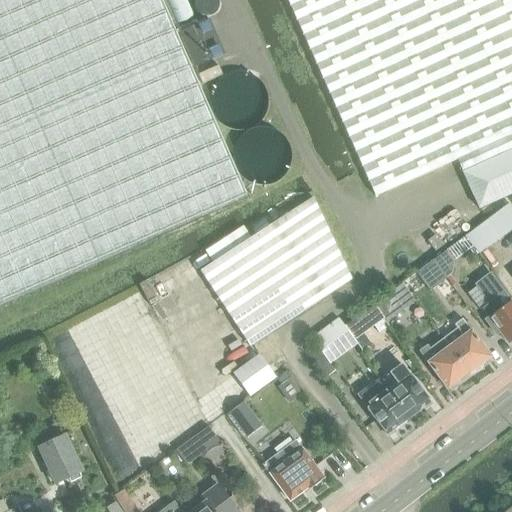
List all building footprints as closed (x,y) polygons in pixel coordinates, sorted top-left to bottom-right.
[(0,0),(0,301),(99,260),(245,195),(159,0),(0,0)] [(511,148),(511,0),(285,0),(375,198),(457,161),(461,171),(511,148)] [(511,194),(511,148),(461,171),(479,210),(511,194)] [(200,272),(230,318),(247,344),(249,347),(351,281),(312,198),(200,272)] [(511,229),(511,208),(509,205),(465,237),(478,255),(511,229)] [(443,244),(434,233),(426,240),(435,251),(443,244)] [(446,251),(432,261),(445,278),(452,273),(454,261),(453,260),(446,251)] [(432,261),(416,274),(428,290),(445,278),(432,261)] [(391,293),(375,305),(384,320),(385,320),(387,323),(404,311),(391,293)] [(490,303),(482,310),(488,319),(485,321),(496,336),(499,333),(508,345),(511,342),(511,303),(510,302),(501,308),(495,300),(490,303)] [(375,305),(344,328),(355,342),(384,320),(375,305)] [(316,347),(306,354),(325,379),(335,371),(330,365),(357,344),(355,342),(344,328),(338,319),(310,339),(316,347)] [(462,336),(448,346),(470,376),(481,368),(479,365),(490,357),(461,319),(453,325),(462,336)] [(426,345),(418,351),(447,390),(456,382),(459,385),(470,376),(448,346),(442,339),(429,349),(426,345)] [(44,344),(31,350),(38,361),(49,356),(44,344)] [(249,396),(274,377),(257,353),(231,372),(249,396)] [(401,365),(380,381),(409,420),(430,404),(401,365)] [(379,379),(357,396),(386,436),(409,420),(380,381),(379,379)] [(245,402),(229,414),(246,438),(262,426),(245,402)] [(186,465),(218,442),(207,426),(174,450),(186,465)] [(81,473),(64,437),(38,449),(55,485),(81,473)] [(323,481),(295,442),(263,466),(290,503),(308,489),(309,491),(323,481)] [(198,499),(179,511),(235,511),(229,504),(221,494),(214,484),(203,492),(198,499)] [(107,511),(122,511),(116,500),(104,506),(107,511)]
